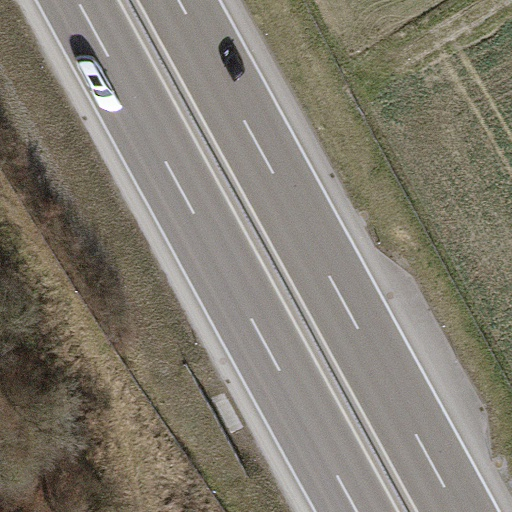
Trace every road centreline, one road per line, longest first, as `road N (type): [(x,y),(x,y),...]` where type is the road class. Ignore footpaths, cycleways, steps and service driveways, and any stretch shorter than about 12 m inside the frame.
road 1 (motorway): [(76,0),(357,511)]
road 2 (motorway): [(466,511),(185,0)]
road 3 (track): [(495,0),(368,75)]
